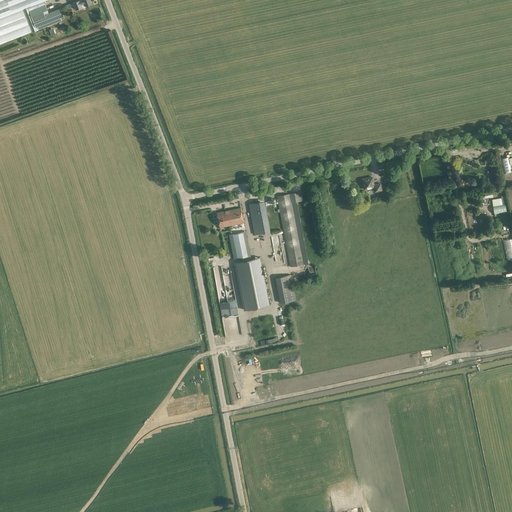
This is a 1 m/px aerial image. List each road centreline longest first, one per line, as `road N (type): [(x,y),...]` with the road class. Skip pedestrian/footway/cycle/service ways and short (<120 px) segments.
road 1 (unclassified): [(184,199),(511,130)]
road 2 (unclassified): [(242,511),(184,199)]
road 3 (unclassified): [(184,199),(108,0)]
